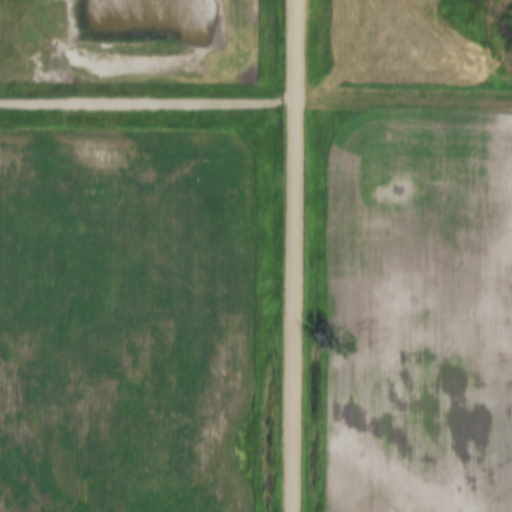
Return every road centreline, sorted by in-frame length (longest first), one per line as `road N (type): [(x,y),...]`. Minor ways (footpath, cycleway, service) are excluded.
road 1 (residential): [(298,511),(300,0)]
road 2 (track): [(298,102),(0,105)]
